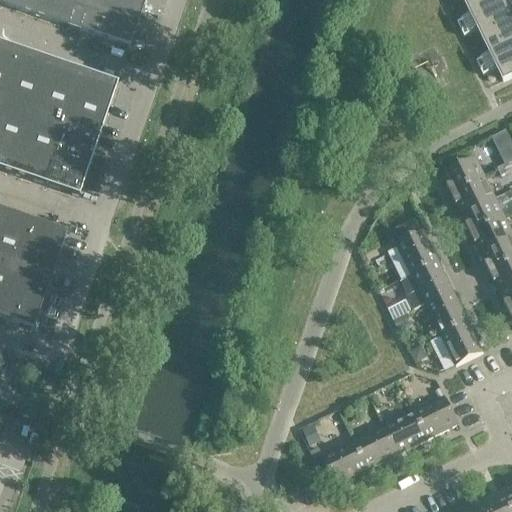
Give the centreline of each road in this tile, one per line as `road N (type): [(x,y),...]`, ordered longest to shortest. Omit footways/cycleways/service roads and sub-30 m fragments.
road 1 (unclassified): [(149,77),(0,26)]
road 2 (residential): [(511,453),(375,511)]
